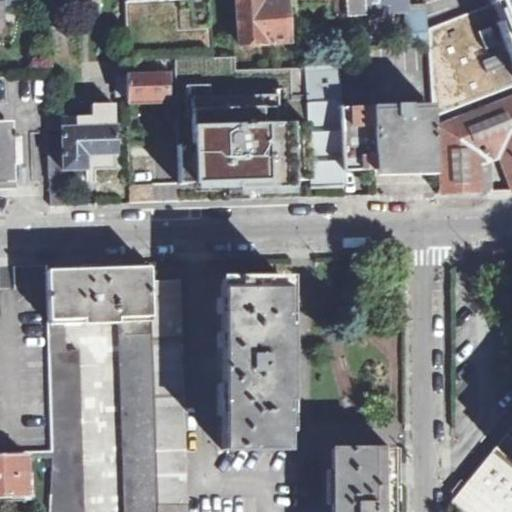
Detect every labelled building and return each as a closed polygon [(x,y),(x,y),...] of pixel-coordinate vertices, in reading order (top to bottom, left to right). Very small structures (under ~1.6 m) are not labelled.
[(0,0),(0,34),(3,34),(0,0),(9,0),(8,0),(0,0)] [(123,0),(127,63),(213,58),(209,0),(123,0)] [(238,0),(240,45),(291,42),(287,0),(238,0)] [(327,20),(328,20),(348,13),(347,0),(297,0),(297,6),(306,6),(306,3),(300,3),(300,2),(326,1),(327,20)] [(347,0),(348,13),(366,12),(365,0),(347,0)] [(407,11),(406,0),(365,0),(366,13),(404,11),(407,11)] [(511,0),(500,0),(492,3),(427,29),(428,44),(432,109),(432,119),(469,104),(511,88),(511,87),(511,0)] [(426,10),(415,11),(415,19),(404,19),(405,45),(428,44),(427,29),(426,10)] [(407,11),(404,11),(404,19),(415,19),(415,11),(407,11)] [(116,97),(128,96),(127,75),(126,62),(115,62),(116,97)] [(354,66),(305,68),(310,180),(310,188),(343,187),(343,170),(412,169),(435,169),(432,119),(432,109),(411,110),(411,108),(355,110),(354,66)] [(294,181),(310,180),(305,68),(176,73),(181,184),(239,182),(239,190),(294,188),(294,181)] [(166,74),(127,75),(128,96),(128,105),(167,103),(166,74)] [(440,127),(443,192),(479,192),(478,166),(511,154),(511,156),(511,183),(511,184),(511,185),(511,88),(469,104),(473,114),(440,127)] [(27,120),(0,120),(0,181),(30,181),(28,131),(27,120)] [(128,153),(127,124),(60,127),(62,164),(62,171),(65,171),(97,170),(96,155),(128,153)] [(62,164),(48,164),(50,207),(69,206),(68,176),(66,176),(65,171),(62,171),(62,164)] [(508,251),(493,251),(494,286),(509,285),(508,251)] [(47,290),(48,321),(64,321),(82,320),(83,325),(116,323),(116,319),(119,318),(150,318),(149,282),(148,262),(144,262),(46,266),(47,290)] [(47,290),(46,266),(46,265),(0,266),(0,453),(24,453),(52,452),(51,396),(48,321),(47,290)] [(222,450),(285,450),(285,279),(221,280),(222,450)] [(186,511),(180,307),(179,281),(149,282),(150,318),(153,393),(156,511),(186,511)] [(150,318),(119,318),(121,393),(153,393),(150,318)] [(48,321),(51,396),(79,395),(78,353),(66,353),(64,321),(48,321)] [(156,511),(153,393),(121,393),(125,511),(156,511)] [(51,396),(52,452),(54,511),(82,511),(79,395),(51,396)] [(511,511),(511,426),(465,484),(460,480),(451,492),(453,492),(471,511),(473,509),(481,499),(498,511),(511,511)] [(331,449),(331,511),(392,511),(392,448),(331,449)] [(24,453),(0,453),(0,495),(26,494),(24,453)] [(453,492),(452,505),(461,511),(470,511),(471,511),(453,492)] [(470,511),(498,511),(481,499),(473,509),(471,511),(470,511)]
